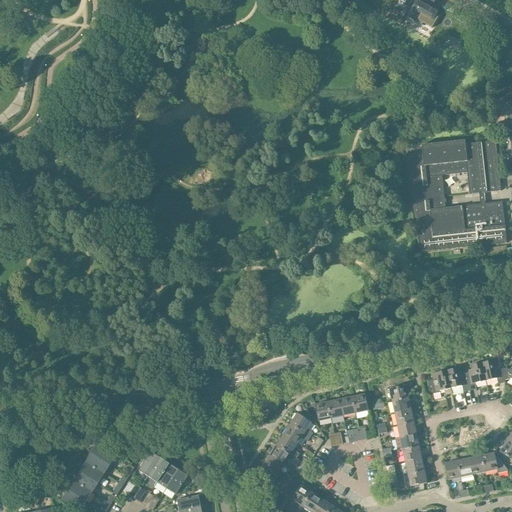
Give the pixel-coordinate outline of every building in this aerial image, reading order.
[(418,0),(414,9),(421,13),(417,20),(432,28),(438,18),(435,16),(441,5),(434,1),(435,1),(433,0),(418,0)] [(467,173),(469,194),(482,193),(488,193),(488,192),(501,191),(495,141),(465,145),(464,141),(422,146),(422,153),(406,154),(414,232),(418,232),(419,235),(417,235),(419,252),(464,248),(506,243),(505,232),(504,225),(502,202),(483,204),(484,206),(464,208),(462,208),(461,205),(461,206),(443,208),(441,189),(443,189),(441,175),(464,173),(467,173)] [(505,383),(502,370),(496,371),(496,369),(497,367),(496,360),(481,364),(485,381),(497,379),(498,385),(505,383)] [(475,383),(485,381),(481,364),(471,366),(472,372),(465,373),(469,392),(477,390),(475,383)] [(502,370),(505,383),(505,381),(509,379),(510,379),(511,380),(511,366),(510,370),(506,368),(506,369),(502,370)] [(469,392),(465,373),(460,375),(458,368),(447,371),(452,394),(451,389),(462,386),(463,393),(469,392)] [(445,396),(452,394),(447,371),(431,374),(433,380),(427,381),(429,387),(431,387),(433,395),(440,393),(440,391),(444,390),(445,396)] [(392,402),(408,398),(406,386),(389,389),(392,402)] [(351,398),(355,414),(367,411),(364,395),(351,398)] [(343,416),(355,414),(351,398),(339,400),(343,416)] [(411,410),(408,398),(392,402),(395,414),(411,410)] [(331,419),(343,416),(339,400),(327,403),(331,419)] [(318,422),(331,419),(327,403),(315,405),(318,422)] [(395,414),(390,415),(393,427),(413,422),(411,410),(395,414)] [(290,425),(310,438),(313,433),(307,429),(311,423),(297,414),(290,425)] [(393,427),(397,426),(400,438),(416,434),(413,422),(393,427)] [(307,442),(310,438),(290,425),(283,435),(297,444),(301,438),(307,442)] [(361,441),(367,440),(365,428),(358,429),(361,441)] [(355,442),(361,441),(358,429),(353,430),(355,442)] [(334,434),(337,446),(343,445),(340,433),(334,434)] [(331,447),(337,446),(334,434),(328,435),(331,447)] [(400,438),(396,439),(398,451),(402,450),(419,447),(416,434),(400,438)] [(293,450),(297,444),(283,435),(276,446),(296,459),(299,454),(293,450)] [(511,460),(511,445),(504,440),(503,443),(502,447),(503,447),(500,452),(511,460)] [(89,452),(109,466),(115,456),(97,445),(93,451),(91,449),(89,452)] [(294,463),(296,459),(276,446),(270,456),(284,465),(288,459),(294,463)] [(405,462),(421,459),(419,447),(402,450),(405,462)] [(104,475),(109,466),(89,452),(87,455),(89,457),(85,463),(104,475)] [(148,477),(161,457),(158,455),(157,457),(150,453),(139,471),(148,477)] [(481,456),(485,473),(496,470),(497,474),(508,472),(497,457),(494,457),(493,454),(481,456)] [(280,471),(284,465),(270,456),(263,466),(283,479),(286,475),(280,471)] [(472,475),(485,473),(481,456),(469,459),(472,475)] [(157,483),(169,465),(163,461),(164,459),(161,457),(148,477),(157,483)] [(408,474),(424,471),(421,459),(405,462),(408,474)] [(460,478),(472,475),(469,459),(457,462),(460,478)] [(448,480),(460,478),(457,462),(444,464),(448,480)] [(98,484),(104,475),(85,463),(81,469),(79,468),(77,471),(98,484)] [(166,489),(179,469),(176,467),(175,469),(169,465),(157,483),(166,489)] [(280,483),(283,479),(263,466),(256,477),(270,486),(274,480),(280,483)] [(128,477),(133,470),(129,467),(124,475),(128,477)] [(179,469),(166,489),(175,495),(187,477),(181,473),(183,471),(179,469)] [(92,493),(98,484),(77,471),(76,474),(78,475),(73,481),(92,493)] [(424,471),(408,474),(410,487),(427,483),(424,471)] [(122,487),(127,479),(123,476),(118,484),(122,487)] [(86,502),(92,493),(73,481),(69,487),(67,486),(66,489),(86,502)] [(116,496),(121,488),(117,485),(112,493),(116,496)] [(133,499),(140,488),(135,485),(128,495),(133,499)] [(296,511),(298,511),(311,493),(301,486),(292,500),(298,504),(294,510),(296,511)] [(139,502),(146,491),(140,488),(133,499),(139,502)] [(80,511),(86,502),(66,489),(64,492),(66,493),(62,499),(80,511)] [(147,507),(154,497),(149,493),(142,504),(147,507)] [(310,511),(313,511),(322,500),(311,493),(298,511),(304,511),(306,510),(310,511)] [(116,497),(112,494),(110,497),(107,495),(103,500),(111,505),(116,497)] [(179,511),(203,506),(202,503),(199,503),(198,496),(177,501),(179,511)] [(159,500),(158,500),(154,497),(147,507),(152,511),(159,500)] [(328,511),(332,506),(322,500),(313,511),(328,511)]
